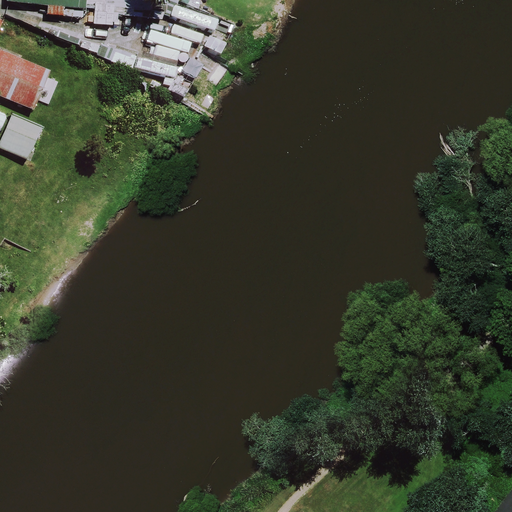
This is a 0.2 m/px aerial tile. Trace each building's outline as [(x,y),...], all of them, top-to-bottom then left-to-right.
[(77,0),(7,0),(7,7),(46,10),(46,19),(76,21),(77,0)] [(116,12),(94,9),(92,28),(114,31),(116,12)] [(107,48),(102,64),(133,73),(137,57),(107,48)] [(44,73),(0,54),(0,101),(26,113),(44,73)] [(43,133),(11,119),(0,144),(0,152),(29,165),(43,133)]
